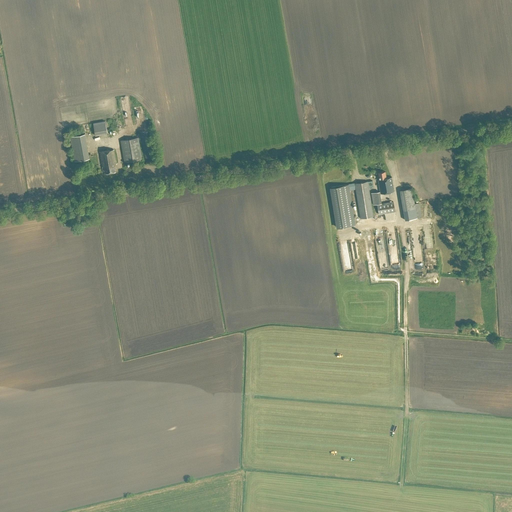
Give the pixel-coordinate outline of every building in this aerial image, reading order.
[(96,134),(109,132),(106,119),(94,122),(96,134)] [(75,160),(90,157),(87,132),(71,134),(75,160)] [(121,140),(125,163),(143,160),(139,137),(121,140)] [(114,149),(100,152),(103,170),(104,170),(105,173),(115,171),(114,166),(116,163),(114,149)] [(94,158),(88,159),(90,171),(99,170),(97,158),(94,158)] [(379,179),(378,179),(381,193),(394,191),(392,177),(386,178),(385,171),(378,172),(379,179)] [(368,187),(373,186),(372,181),(354,183),(355,188),(360,218),(373,216),(368,187)] [(354,183),(330,187),(337,227),(354,224),(348,190),(355,188),(354,183)] [(400,190),(405,218),(417,215),(412,188),(400,190)] [(371,192),(373,204),(382,203),(380,191),(371,192)] [(377,204),(379,214),(395,212),(393,201),(377,204)] [(416,268),(424,268),(422,250),(415,250),(416,268)]
